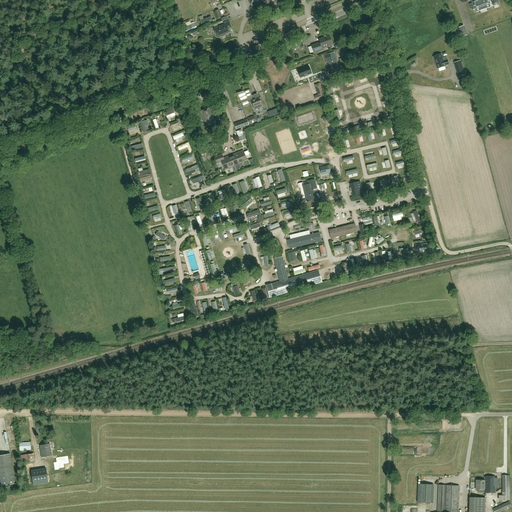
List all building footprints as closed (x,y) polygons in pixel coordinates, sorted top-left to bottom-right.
[(248,0),(251,6),(252,6),(253,10),(263,6),(266,5),(269,4),(268,2),(270,2),(270,0),(248,0)] [(472,0),(471,1),(474,10),(480,8),(480,10),(485,9),(484,6),(490,4),(488,0),(472,0)] [(224,35),(229,32),(228,29),(232,28),(229,21),(223,23),(224,25),(214,29),(218,38),(224,35)] [(320,42),(312,45),(314,53),(322,50),(322,48),(329,46),(328,44),(331,43),(329,36),(322,38),(323,40),(320,42)] [(291,44),(293,49),(296,48),(303,45),(301,40),(291,44)] [(333,52),(324,55),(327,63),(328,62),(331,72),(339,69),(333,52)] [(446,57),(442,58),(441,55),(433,58),(437,70),(445,67),(445,66),(449,65),(446,57)] [(339,59),(342,68),(351,66),(348,57),(339,59)] [(459,62),(454,63),(458,77),(464,75),(459,62)] [(325,64),(317,66),(319,73),(326,72),(325,64)] [(311,74),(308,66),(298,70),(301,78),(304,76),(305,77),(308,76),(307,75),(311,74)] [(316,100),(324,98),(321,86),(318,87),(320,94),(314,96),(316,100)] [(244,91),(237,93),(241,103),(244,101),(248,100),(248,99),(252,98),(252,96),(249,90),(244,92),(244,91)] [(252,98),(248,99),(248,100),(249,102),(251,102),(253,108),(254,110),(262,107),(261,105),(259,98),(258,98),(257,94),(252,96),(252,98)] [(210,108),(203,111),(206,118),(209,117),(210,120),(212,120),(213,124),(216,123),(210,108)] [(206,118),(203,111),(200,112),(205,127),(213,124),(212,120),(210,120),(209,117),(206,118)] [(254,116),(247,118),(249,124),(250,124),(251,124),(252,124),(252,123),(256,122),(254,116)] [(236,129),(249,125),(247,119),(234,124),(236,129)] [(307,132),(301,135),(303,141),(310,139),(307,132)] [(402,143),(396,145),(398,150),(400,149),(401,154),(398,155),(400,159),(404,158),(404,159),(407,158),(405,153),(404,153),(402,143)] [(241,161),(245,160),(246,159),(243,151),(238,153),(232,155),(234,161),(236,160),(235,158),(238,157),(239,159),(240,159),(241,161)] [(235,166),(231,155),(223,158),(222,155),(214,158),(217,163),(221,161),(225,170),(235,166)] [(231,155),(235,166),(237,170),(240,169),(239,164),(241,164),(240,162),(241,161),(240,159),(239,159),(238,157),(235,158),(236,160),(234,161),(232,155),(231,155)] [(200,166),(189,171),(190,175),(201,170),(200,166)] [(329,166),(322,168),(324,176),(331,174),(329,166)] [(316,188),(314,179),(307,181),(308,184),(303,185),(307,202),(315,200),(312,189),(316,188)] [(360,182),(350,184),(350,188),(351,192),(351,193),(352,197),(363,195),(360,182)] [(253,198),(246,206),(248,208),(256,201),(253,198)] [(262,204),(264,208),(274,204),(272,200),(262,204)] [(260,212),(250,217),(252,221),(262,217),(260,212)] [(419,212),(413,214),(416,222),(422,220),(419,212)] [(329,230),(331,238),(357,232),(355,224),(329,230)] [(317,225),(300,230),(301,234),(318,230),(317,225)] [(160,232),(157,237),(165,242),(169,237),(160,232)] [(322,243),(321,240),(319,232),(287,240),(289,248),(315,242),(316,244),(322,243)] [(296,260),(294,252),(288,253),(290,262),(296,260)] [(280,281),(266,285),(270,297),(322,282),(318,270),(288,279),(282,257),(274,259),(280,281)] [(165,270),(165,272),(162,272),(163,276),(179,272),(178,268),(165,270)] [(197,311),(194,303),(189,304),(192,312),(195,311),(196,313),(195,313),(196,316),(198,315),(197,312),(197,311)] [(186,318),(178,320),(179,326),(188,324),(186,318)] [(39,445),(41,457),(51,456),(49,444),(39,445)] [(20,456),(22,463),(35,461),(34,453),(20,456)] [(10,454),(0,455),(0,478),(1,486),(15,484),(10,454)] [(57,462),(54,463),(55,471),(59,470),(59,469),(64,468),(64,465),(69,464),(68,456),(63,457),(60,457),(56,458),(57,462)] [(46,469),(31,471),(33,485),(48,482),(46,469)] [(502,476),(502,496),(498,496),(498,501),(510,501),(509,476),(507,476),(504,476),(502,476)] [(476,480),(476,490),(478,490),(478,492),(484,493),(495,493),(495,477),(484,477),(484,481),(476,480)] [(432,503),(433,485),(418,484),(417,502),(432,503)] [(438,485),(437,511),(457,511),(458,510),(459,486),(438,485)] [(483,511),(484,498),(469,498),(468,511),(483,511)] [(500,511),(511,507),(509,502),(492,509),(493,511),(500,511)]
